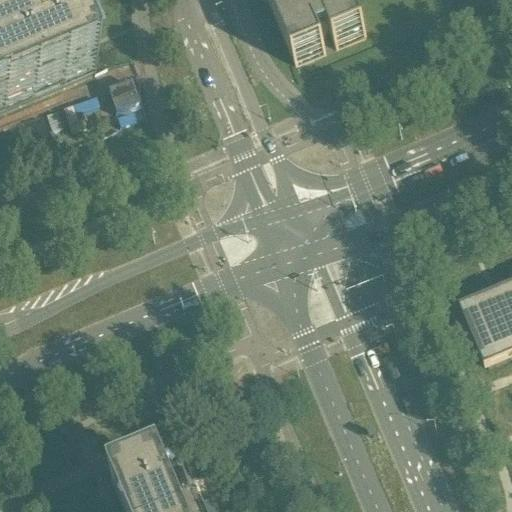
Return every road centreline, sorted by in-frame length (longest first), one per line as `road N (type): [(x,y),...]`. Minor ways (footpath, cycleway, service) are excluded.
road 1 (tertiary): [(0,390),(229,283),(282,267)]
road 2 (tertiary): [(268,219),(209,236),(0,327)]
road 3 (secondary): [(437,511),(322,254)]
road 4 (secondary): [(282,267),(378,511)]
road 5 (residential): [(299,210),(222,34),(191,0)]
road 6 (residential): [(189,0),(268,219)]
road 7 (secondary): [(511,126),(299,210)]
road 8 (secondary): [(322,254),(511,179)]
